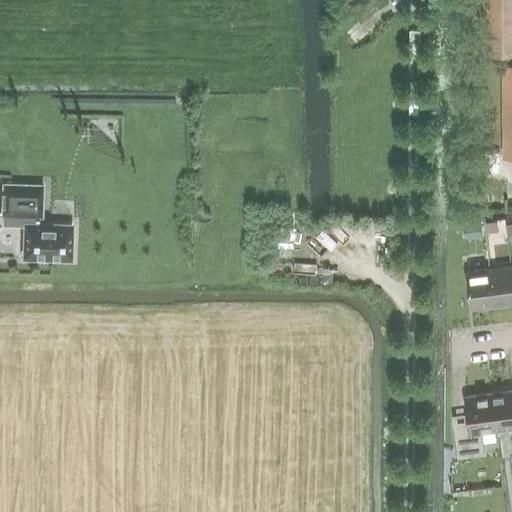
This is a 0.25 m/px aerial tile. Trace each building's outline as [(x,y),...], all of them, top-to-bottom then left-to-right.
[(511,0),(484,0),(485,54),(511,53),(511,64),(503,64),(503,158),(511,158),(511,0)] [(499,172),(499,153),(484,153),(484,172),(499,172)] [(28,225),(26,225),(25,257),(70,259),(71,226),(40,225),(40,217),(42,217),(43,186),(3,184),(3,194),(4,194),(3,206),(2,206),(2,216),(28,217),(28,225)] [(466,238),(482,236),(480,221),(464,224),(466,238)] [(487,233),(498,231),(497,221),(486,223),(487,233)] [(489,269),(494,306),(511,303),(511,277),(510,266),(489,269)] [(472,309),(494,306),(489,269),(467,272),(472,309)] [(511,432),(511,390),(490,393),(495,431),(511,429),(511,432)] [(481,433),(495,431),(490,393),(466,396),(470,424),(454,426),(458,458),(484,455),(481,433)]
